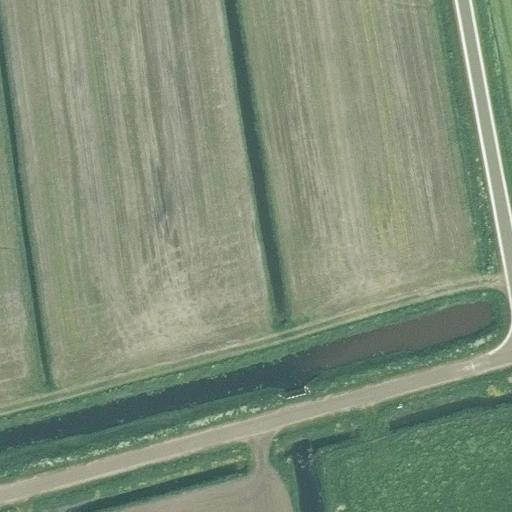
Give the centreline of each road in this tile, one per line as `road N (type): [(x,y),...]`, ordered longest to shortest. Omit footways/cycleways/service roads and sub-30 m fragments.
road 1 (unclassified): [(0,496),(511,355)]
road 2 (tertiary): [(511,277),(459,0)]
